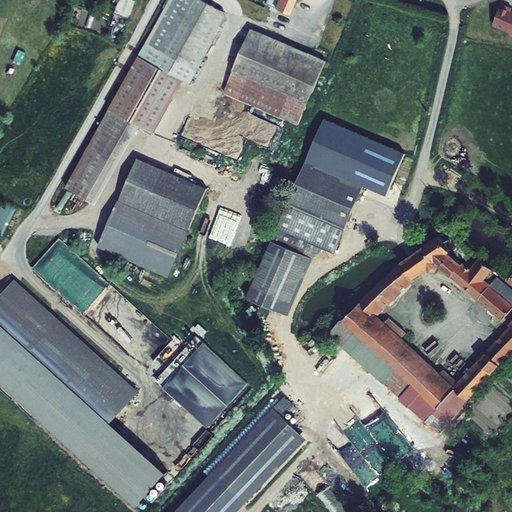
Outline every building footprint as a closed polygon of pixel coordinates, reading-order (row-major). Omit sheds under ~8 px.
[(225,18),(192,0),(168,0),(136,59),(63,190),(94,207),(138,128),(151,136),(180,83),(186,87),(225,18)] [(126,22),(133,2),(125,0),(115,0),(110,16),(126,22)] [(270,0),(267,7),(261,5),(253,21),(262,26),(270,9),(286,16),(293,0),(270,0)] [(511,11),(509,11),(510,8),(499,5),(492,26),(511,33),(511,11)] [(221,95),(296,127),(316,82),(325,62),(249,30),(221,95)] [(186,233),(205,190),(136,159),(117,201),(186,233)] [(304,161),(286,204),(344,229),(362,186),(304,161)] [(186,233),(117,201),(96,248),(165,279),(186,233)] [(286,204),(275,228),(270,240),(246,297),(287,315),(312,258),(322,248),(333,253),(344,229),(286,204)] [(436,233),(431,227),(419,236),(424,242),(436,233)] [(441,235),(420,249),(414,253),(427,268),(431,272),(439,265),(503,317),(511,306),(511,301),(484,279),(493,269),(481,258),(474,265),(471,261),(467,265),(452,252),(458,245),(450,237),(447,241),(441,235)] [(79,269),(86,262),(62,238),(48,252),(55,259),(61,254),(72,265),(73,264),(79,269)] [(427,268),(414,253),(407,258),(421,275),(427,268)] [(407,258),(341,317),(336,317),(337,324),(344,323),(386,361),(403,341),(401,339),(404,336),(385,318),(381,321),(373,313),(411,278),(414,281),(421,275),(407,258)] [(511,270),(503,265),(498,271),(511,280),(511,270)] [(134,395),(11,284),(0,296),(0,389),(132,509),(163,474),(107,424),(134,395)] [(440,368),(436,372),(411,349),(394,368),(396,370),(436,406),(453,387),(467,399),(511,350),(511,319),(508,323),(510,325),(456,383),(440,368)] [(337,324),(337,322),(326,334),(383,384),(396,370),(394,368),(386,361),(344,323),(337,324)] [(215,421),(255,377),(203,330),(163,374),(215,421)] [(411,349),(403,341),(386,361),(394,368),(411,349)] [(436,406),(396,370),(383,384),(424,420),(436,406)] [(467,399),(453,387),(436,406),(449,418),(452,416),(467,399)] [(292,406),(282,397),(175,511),(236,511),(304,439),(281,417),(292,406)] [(449,418),(436,406),(424,420),(437,432),(449,418)] [(408,439),(390,449),(396,459),(414,448),(408,439)]
